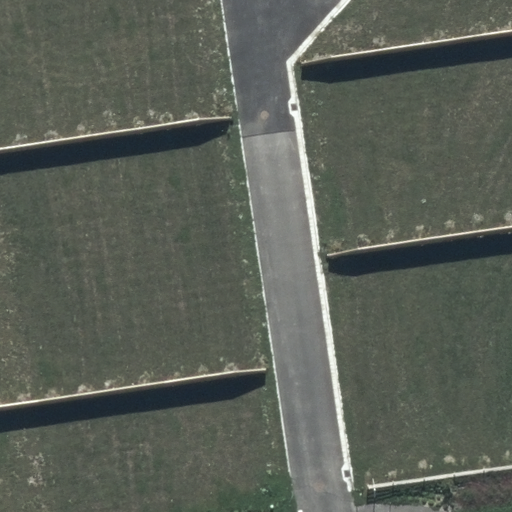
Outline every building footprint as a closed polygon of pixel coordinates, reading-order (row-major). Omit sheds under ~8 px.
[(0,0),(0,121),(148,100),(134,0),(0,0)] [(511,0),(410,0),(414,26),(511,13),(511,0)] [(456,48),(317,67),(326,129),(356,124),(369,211),(511,191),(511,81),(462,89),(456,48)] [(184,247),(172,153),(0,175),(0,281),(2,300),(0,300),(0,374),(167,353),(154,251),(184,247)] [(511,424),(511,305),(504,249),(384,266),(391,310),(369,313),(388,442),(511,424)] [(199,397),(0,421),(0,457),(5,500),(31,497),(33,511),(170,511),(167,483),(209,478),(199,397)]
